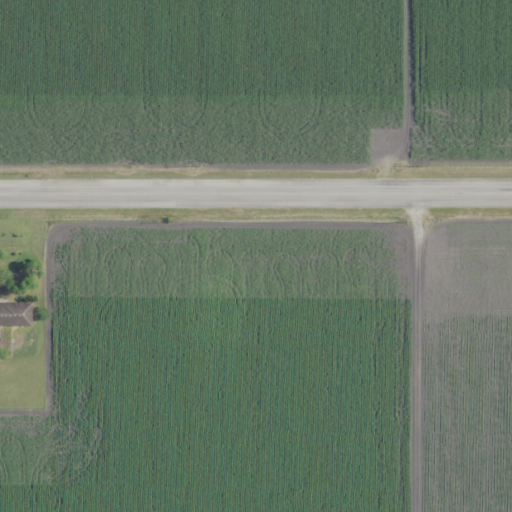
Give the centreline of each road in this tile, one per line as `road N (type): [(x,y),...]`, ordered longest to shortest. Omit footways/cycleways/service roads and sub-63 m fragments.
road 1 (secondary): [(0,194),(511,193)]
road 2 (residential): [(415,511),(419,194)]
